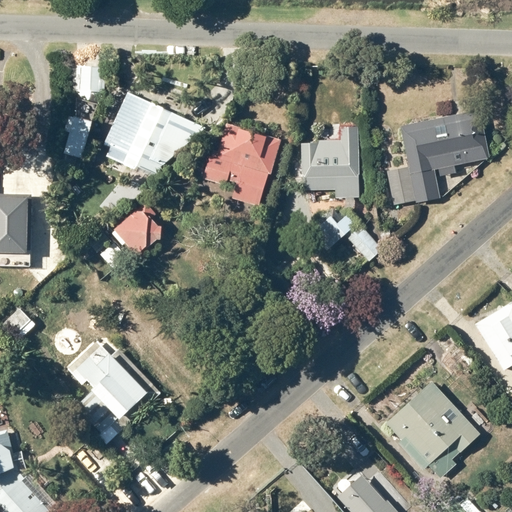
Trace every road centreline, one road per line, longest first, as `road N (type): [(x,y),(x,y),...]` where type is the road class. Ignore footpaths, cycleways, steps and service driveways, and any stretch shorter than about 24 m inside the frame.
road 1 (residential): [(0,28),(511,47)]
road 2 (residential): [(511,202),(165,511)]
